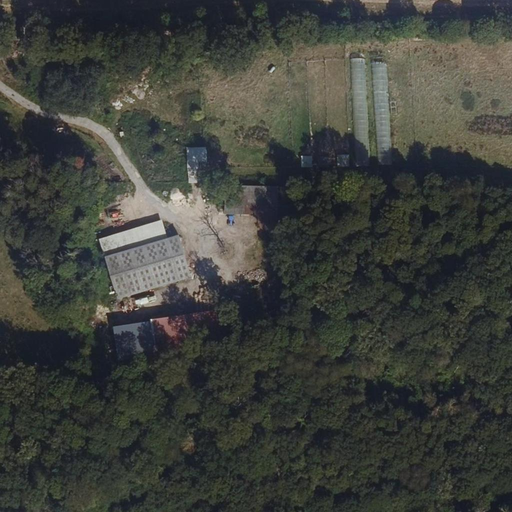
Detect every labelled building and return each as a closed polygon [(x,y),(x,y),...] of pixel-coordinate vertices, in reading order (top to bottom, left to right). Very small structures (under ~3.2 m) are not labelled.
[(187,147),(188,183),(208,183),(207,147),(187,147)] [(337,166),(348,166),(348,155),(337,155),(337,166)] [(283,187),(224,186),(224,213),(282,214),(283,187)] [(100,239),(105,256),(168,238),(163,220),(100,239)] [(168,238),(105,256),(117,298),(191,276),(179,234),(168,238)] [(151,319),(151,321),(156,352),(223,342),(218,309),(151,319)] [(151,321),(113,327),(118,359),(156,354),(156,352),(151,321)] [(69,511),(84,506),(75,485),(42,500),(46,509),(47,511),(69,511)]
